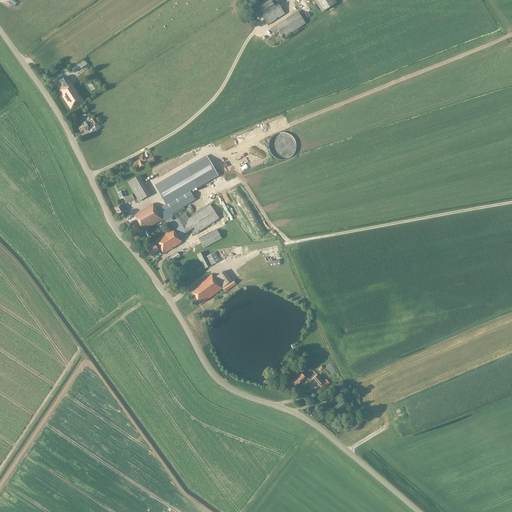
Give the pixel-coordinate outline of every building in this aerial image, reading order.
[(275,0),(266,0),(254,8),(261,19),(263,17),(268,25),(285,14),(275,0)] [(334,0),(313,0),(322,13),(337,3),(334,0)] [(305,12),(307,16),(311,14),(305,4),(303,6),(307,11),(305,12)] [(282,39),(305,24),(298,12),(285,21),(285,20),(270,30),(274,36),(279,33),(282,39)] [(85,61),(72,69),(74,71),(80,68),(80,69),(87,65),(85,61)] [(64,88),(59,92),(70,109),(83,101),(75,88),(74,87),(72,84),(71,83),(70,84),(68,80),(66,77),(65,77),(59,81),(64,88)] [(89,129),(85,122),(81,124),(82,125),(78,127),(80,132),(84,130),(85,132),(89,129)] [(269,145),(269,147),(269,148),(269,149),(269,150),(270,151),(270,153),(271,154),(271,155),(272,156),(273,156),(274,157),(275,158),(276,159),(277,159),(278,160),(279,160),(280,160),(281,160),(282,160),(283,160),(285,160),(286,160),(287,159),(288,159),(289,158),(290,158),(291,157),(292,156),(293,155),(293,154),(294,153),(295,152),(295,151),(295,150),(296,149),(296,148),(296,147),(296,145),(296,144),(295,143),(295,142),(295,141),(294,140),(293,139),(293,138),(292,137),(291,136),(290,135),(289,135),(288,134),(287,134),(286,133),(285,133),(283,133),(282,133),(281,133),(280,133),(279,133),(278,134),(277,134),(275,135),(274,135),(274,136),(273,137),(272,138),(271,139),(270,140),(270,141),(269,142),(269,143),(269,144),(269,145)] [(232,157),(236,167),(245,163),(247,168),(256,164),(255,162),(262,159),(257,148),(253,150),(252,149),(232,157)] [(142,155),(136,158),(136,160),(133,161),(134,166),(138,164),(140,168),(144,165),(143,163),(145,162),(142,155)] [(159,221),(194,201),(195,200),(190,191),(197,187),(218,175),(206,156),(155,186),(165,205),(156,210),(155,208),(154,208),(152,204),(133,215),(140,227),(138,228),(136,223),(128,227),(134,237),(141,233),(160,221),(159,221)] [(154,171),(157,176),(179,167),(177,161),(154,171)] [(139,176),(128,183),(139,202),(150,195),(139,176)] [(123,198),(126,204),(134,200),(131,195),(123,198)] [(199,208),(211,200),(208,195),(196,203),(199,208)] [(123,204),(115,208),(119,216),(127,211),(123,204)] [(186,214),(173,221),(171,218),(164,223),(167,227),(170,225),(173,229),(155,240),(157,243),(154,245),(153,243),(150,245),(151,246),(147,249),(151,255),(158,250),(160,248),(163,254),(181,242),(179,238),(180,238),(179,237),(193,229),(197,234),(219,219),(210,205),(189,219),(186,214)] [(216,230),(199,239),(204,249),(221,239),(216,230)] [(241,247),(218,250),(219,257),(242,254),(241,247)] [(276,248),(263,251),(264,255),(269,254),(270,258),(274,257),(274,255),(277,255),(277,253),(273,253),(273,251),(277,250),(276,248)] [(202,252),(197,255),(204,269),(210,267),(202,252)] [(177,253),(169,258),(171,262),(180,257),(177,253)] [(215,253),(207,257),(211,266),(219,262),(215,253)] [(195,287),(197,289),(192,293),(201,305),(222,289),(225,292),(236,284),(233,281),(231,282),(224,272),(214,279),(211,275),(195,287)] [(301,374),(291,382),(295,387),(305,379),(301,374)] [(317,376),(313,380),(318,386),(323,383),(317,376)] [(335,396),(344,393),(342,388),(333,392),(335,396)] [(341,396),(344,400),(349,396),(345,391),(341,396)] [(343,399),(334,407),(339,413),(348,406),(343,399)] [(360,414),(352,405),(351,406),(359,415),(360,414)]
